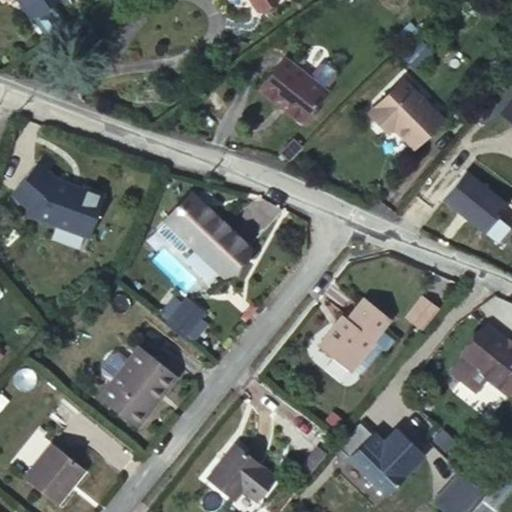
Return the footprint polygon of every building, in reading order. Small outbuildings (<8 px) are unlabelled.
[(19,0),(32,18),(57,0),(19,0)] [(337,0),(293,38),(303,50),(350,10),(340,0),(337,0)] [(252,92),(296,123),(318,91),(275,61),(252,92)] [(398,132),(421,156),(453,124),(406,78),(369,115),(393,138),(398,132)] [(511,96),(494,118),(511,132),(511,96)] [(57,155),(47,147),(38,157),(48,166),(57,155)] [(89,237),(105,191),(83,181),(80,188),(68,183),(70,178),(59,174),(48,166),(38,157),(13,188),(34,205),(59,216),(56,222),(89,237)] [(442,202),(490,234),(511,202),(511,201),(464,169),(442,202)] [(247,248),(191,194),(166,219),(223,273),(247,248)] [(59,216),(34,205),(31,211),(56,222),(59,216)] [(167,328),(199,341),(212,311),(180,298),(167,328)] [(372,342),(389,320),(365,301),(348,322),(343,318),(318,348),(350,373),(375,343),(372,342)] [(422,332),(436,314),(420,301),(406,319),(422,332)] [(476,361),(471,366),(505,394),(508,391),(511,393),(511,345),(485,324),(463,351),(476,361)] [(158,392),(163,396),(177,378),(139,348),(99,399),(132,425),(158,392)] [(459,356),(471,366),(476,361),(463,351),(459,356)] [(137,429),(163,396),(158,392),(132,425),(137,429)] [(295,430),(315,444),(323,432),(303,418),(295,430)] [(402,472),(413,460),(398,444),(389,452),(360,422),(336,446),(384,493),(403,473),(402,472)] [(57,505),(85,470),(53,443),(25,479),(57,505)] [(233,500),(261,468),(233,445),(206,478),(233,500)] [(297,475),(304,480),(324,456),(317,450),(297,475)] [(458,511),(479,490),(457,469),(429,498),(443,511),(458,511)]
